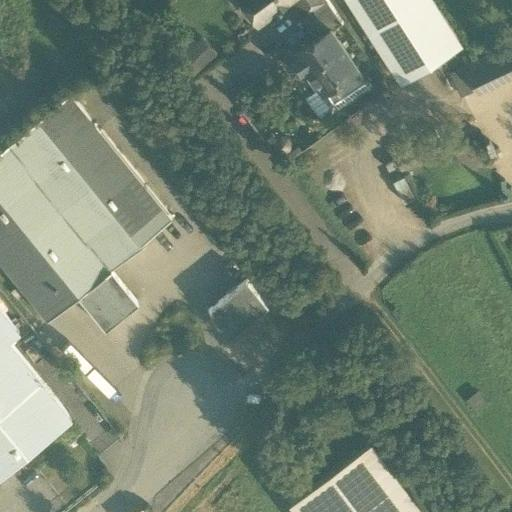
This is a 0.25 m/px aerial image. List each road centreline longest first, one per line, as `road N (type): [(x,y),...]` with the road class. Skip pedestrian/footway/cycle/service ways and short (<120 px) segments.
road 1 (track): [(357,290),(511,494)]
road 2 (unclassified): [(214,95),(357,290)]
road 3 (unclassified): [(511,210),(421,239),(357,290)]
road 4 (residential): [(119,511),(189,401)]
